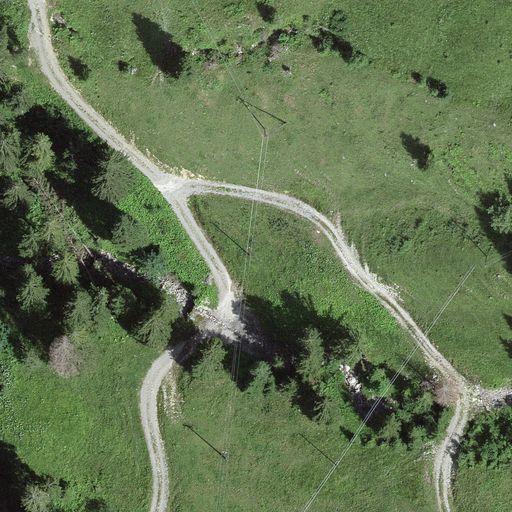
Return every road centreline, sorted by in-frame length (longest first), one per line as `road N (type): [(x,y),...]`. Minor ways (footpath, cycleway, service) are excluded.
road 1 (track): [(156,511),(150,385),(165,361),(217,321),(226,291),(160,181),(53,74),(33,0)]
road 2 (track): [(457,511),(448,469),(472,386),(325,214),(160,181)]
